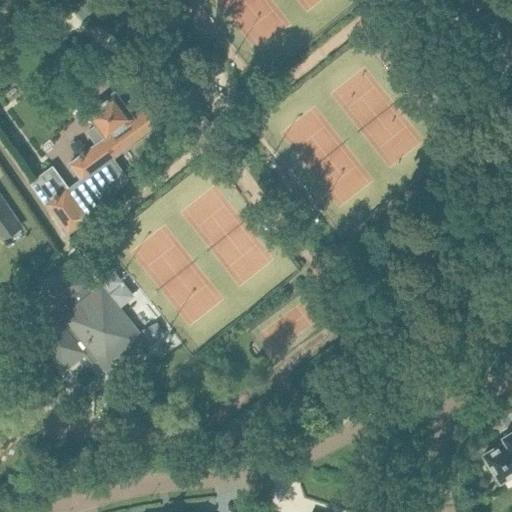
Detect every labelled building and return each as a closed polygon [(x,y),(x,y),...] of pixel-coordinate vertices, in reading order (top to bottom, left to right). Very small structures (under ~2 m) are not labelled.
[(511,69),(511,0),(447,0),(492,81),(511,69)] [(95,142),(68,161),(82,180),(168,118),(154,99),(146,105),(135,91),(123,100),(115,90),(87,111),(96,123),(87,130),(95,142)] [(182,129),(180,130),(187,137),(209,122),(195,104),(187,112),(183,125),(182,129)] [(65,183),(43,198),(65,230),(87,215),(65,183)] [(0,237),(2,240),(24,226),(0,191),(0,237)] [(86,282),(69,261),(41,284),(57,304),(59,303),(64,310),(60,314),(63,317),(62,318),(59,314),(35,333),(65,370),(86,353),(93,363),(100,358),(109,369),(144,340),(133,327),(135,325),(113,299),(112,300),(101,286),(89,295),(81,285),(86,282)] [(511,427),(503,434),(506,438),(484,452),(501,480),(511,473),(511,427)]
